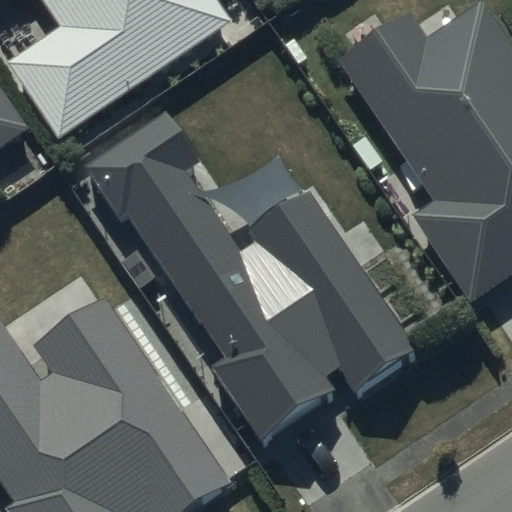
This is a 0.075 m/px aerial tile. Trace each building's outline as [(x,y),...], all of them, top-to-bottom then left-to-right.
[(0,0),(0,3),(4,0),(35,0),(56,30),(7,64),(60,142),(230,27),(210,0),(0,0)] [(340,65),(433,205),(412,219),(471,307),(511,279),(511,55),(480,9),(429,43),(412,18),(340,65)] [(0,154),(28,136),(0,93),(0,154)] [(225,364),(214,374),(263,446),(335,397),(326,385),(339,376),(350,393),(412,351),(307,196),(232,247),(186,178),(199,169),(166,121),(86,175),(118,223),(127,217),(225,364)] [(0,487),(13,507),(5,511),(192,511),(231,486),(105,301),(34,349),(53,378),(40,387),(0,327),(0,487)]
